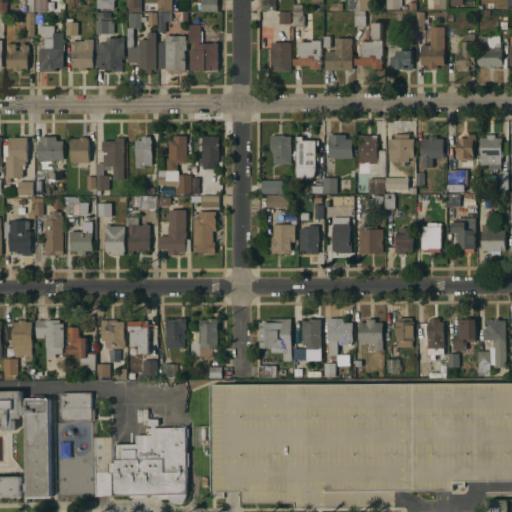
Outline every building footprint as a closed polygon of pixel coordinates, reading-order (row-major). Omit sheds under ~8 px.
[(46,0),(46,11),(33,11),(33,0),(46,0)] [(62,0),(46,0),(47,9),(62,9),(62,0)] [(113,0),(113,8),(96,8),(96,0),(113,0)] [(127,0),(140,0),(140,11),(127,11),(127,0)] [(157,0),(171,0),(171,11),(157,11),(157,0)] [(217,0),(217,11),(200,11),(200,0),(217,0)] [(262,10),(261,0),(275,0),(275,10),(262,10)] [(347,0),(369,0),(369,10),(365,10),(354,10),(347,10),(347,0)] [(399,0),(399,9),(386,9),(386,0),(399,0)] [(433,0),(445,0),(445,9),(433,9),(433,0)] [(342,3),(342,10),(329,11),(329,3),(342,3)] [(365,15),(365,26),(355,27),(354,10),(365,10),(365,15)] [(302,11),(302,15),(303,15),(303,27),(293,26),(293,11),(302,11)] [(147,12),(156,12),(156,25),(147,25),(147,12)] [(158,12),(168,12),(168,22),(164,22),(164,32),(158,32),(158,12)] [(279,12),(290,12),(290,24),(279,24),(279,12)] [(25,13),(33,13),(33,36),(25,36),(25,13)] [(127,16),(129,16),(129,13),(139,13),(139,28),(132,28),(127,28),(127,16)] [(65,19),(72,19),(72,23),(76,23),(76,35),(65,35),(65,19)] [(113,34),(96,34),(96,20),(113,20),(113,34)] [(355,65),(354,58),(360,59),(361,42),(373,42),(373,40),(370,40),(371,23),(382,23),(382,40),(383,40),(383,56),(382,56),(382,69),(372,69),(372,65),(355,65)] [(386,24),(396,25),(396,46),(386,46),(386,24)] [(190,51),(194,51),(194,43),(188,43),(188,25),(200,25),(200,43),(218,43),(217,70),(211,70),(211,71),(190,71),(190,51)] [(39,49),(40,49),(40,45),(43,45),(43,43),(45,43),(45,35),(39,35),(39,26),(45,26),(54,26),(54,33),(63,33),(63,68),(55,68),(55,72),(39,72),(39,49)] [(431,27),(445,27),(444,65),(437,65),(437,69),(428,69),(428,65),(421,65),(421,45),(431,45),(431,27)] [(127,28),(132,28),(132,47),(136,47),(136,45),(139,45),(139,40),(147,40),(147,32),(155,32),(155,70),(150,70),(150,73),(143,73),(143,69),(139,69),(139,63),(127,63),(127,48),(127,28)] [(475,34),(475,57),(475,66),(469,66),(469,70),(457,70),(457,53),(458,53),(458,49),(463,49),(463,34),(475,34)] [(500,43),(501,43),(501,44),(508,44),(508,67),(501,67),(494,66),(494,68),(487,68),(487,67),(478,67),(478,36),(486,36),(486,35),(500,36),(500,43)] [(158,42),(165,43),(165,36),(185,36),(185,41),(186,41),(186,51),(184,51),(184,54),(185,54),(185,71),(173,71),(165,71),(165,69),(157,69),(158,42)] [(101,55),(96,55),(96,43),(101,43),(101,42),(105,42),(105,37),(110,37),(110,38),(118,38),(118,37),(124,37),(123,42),(123,56),(120,56),(120,63),(122,63),(122,72),(111,72),(111,70),(101,69),(101,55)] [(335,38),(351,38),(352,51),(353,51),(353,70),(326,70),(326,51),(335,51),(335,38)] [(71,55),(70,41),(84,41),(84,39),(92,39),(93,68),(86,68),(86,71),(78,71),(78,68),(71,68),(71,55)] [(312,42),(312,41),(321,41),(321,57),(320,57),(320,59),(321,59),(320,69),(311,69),(311,66),(293,66),(293,59),(299,59),(300,42),(312,42)] [(291,71),(272,71),(272,43),(291,43),(291,71)] [(6,44),(15,44),(15,50),(20,50),(20,45),(21,45),(21,44),(24,44),(24,45),(28,45),(28,54),(27,54),(27,69),(21,69),(21,71),(13,71),(13,69),(6,69),(6,44)] [(390,57),(396,57),(396,51),(413,51),(413,69),(391,70),(390,57)] [(389,139),(394,139),(394,134),(409,134),(409,139),(414,139),(414,158),(412,158),(412,159),(409,159),(409,162),(389,162),(389,139)] [(457,138),(464,138),(464,134),(476,134),(476,141),(473,141),(474,156),(472,156),(472,167),(461,167),(461,160),(458,160),(458,157),(457,157),(457,138)] [(271,136),(285,135),(285,136),(291,136),(292,164),(274,164),(274,151),(271,151),(271,136)] [(329,158),(329,135),(346,135),(346,139),(353,139),(353,158),(329,158)] [(359,135),(377,136),(377,151),(384,151),(384,162),(385,162),(385,174),(373,174),(373,176),(370,176),(370,174),(369,174),(369,173),(359,173),(359,135)] [(480,138),(487,138),(487,135),(495,135),(495,138),(502,138),(502,157),(501,157),(501,165),(480,165),(480,162),(479,162),(479,156),(480,156),(480,138)] [(186,164),(176,164),(176,171),(178,171),(178,175),(190,175),(190,194),(174,194),(174,186),(165,186),(165,185),(158,185),(158,176),(165,176),(165,172),(166,172),(166,158),(168,158),(168,140),(173,140),(173,136),(186,136),(186,164)] [(202,136),(219,136),(218,163),(213,163),(213,169),(214,169),(214,185),(200,185),(200,169),(202,169),(202,136)] [(318,140),(318,145),(316,145),(316,157),(318,157),(318,161),(316,161),(316,168),(310,168),(310,172),(311,172),(311,171),(315,171),(315,176),(310,176),(310,179),(296,179),(296,160),(293,160),(293,151),(296,151),(296,137),(303,136),(303,140),(318,140)] [(422,139),(429,139),(429,136),(437,136),(437,139),(444,139),(444,158),(432,158),(432,168),(422,168),(422,139)] [(37,160),(38,141),(39,141),(39,137),(56,137),(56,141),(63,141),(63,160),(37,160)] [(70,139),(79,139),(79,137),(86,137),(86,139),(88,139),(88,163),(70,163),(70,139)] [(134,140),(141,140),(141,137),(150,137),(150,140),(151,140),(151,166),(143,166),(143,168),(134,168),(134,140)] [(8,138),(27,138),(27,162),(25,162),(25,166),(24,166),(24,169),(22,169),(22,178),(16,178),(16,180),(13,180),(13,178),(10,178),(10,183),(5,183),(5,157),(8,156),(8,145),(8,138)] [(108,176),(108,190),(96,190),(96,163),(103,163),(103,154),(106,154),(106,151),(102,151),(102,141),(115,141),(115,138),(124,138),(124,151),(123,151),(123,180),(112,180),(112,170),(111,170),(111,166),(103,166),(103,176),(108,176)] [(467,169),(467,186),(464,186),(464,191),(450,191),(450,185),(448,185),(448,170),(467,169)] [(397,178),(394,175),(399,170),(408,180),(403,185),(399,185),(399,190),(385,190),(385,179),(385,178),(397,178)] [(499,183),(499,171),(507,171),(507,183),(499,183)] [(416,173),(424,173),(424,178),(427,178),(427,184),(424,184),(424,185),(416,185),(416,173)] [(86,177),(95,177),(95,189),(86,189),(86,177)] [(324,178),(337,178),(337,194),(324,194),(324,178)] [(385,190),(384,194),(368,194),(368,178),(385,179),(385,190)] [(262,194),(262,180),(283,181),(283,194),(262,194)] [(33,182),(33,195),(17,195),(17,187),(15,187),(15,183),(17,183),(17,182),(33,182)] [(323,183),(323,193),(312,193),(311,183),(323,183)] [(385,194),(395,194),(395,209),(385,209),(385,194)] [(218,195),(218,207),(201,208),(201,202),(191,202),(191,196),(218,195)] [(289,195),(289,207),(267,207),(267,195),(289,195)] [(460,195),(460,206),(447,206),(447,195),(460,195)] [(140,209),(140,206),(133,206),(133,196),(156,196),(156,209),(140,209)] [(65,197),(75,197),(75,198),(79,198),(79,200),(78,200),(78,202),(87,202),(87,215),(65,215),(65,197)] [(170,197),(170,205),(158,205),(158,197),(170,197)] [(61,209),(52,209),(52,199),(61,199),(61,209)] [(97,203),(111,203),(111,217),(97,217),(97,203)] [(315,205),(323,205),(323,219),(315,219),(315,205)] [(4,210),(10,210),(10,221),(28,221),(28,229),(24,229),(24,231),(30,231),(30,232),(31,232),(31,255),(21,255),(21,254),(16,254),(16,252),(9,251),(9,239),(8,239),(8,238),(4,238),(4,210)] [(62,255),(45,255),(45,238),(44,238),(44,232),(44,220),(46,220),(46,216),(51,216),(51,210),(57,210),(57,212),(61,212),(61,216),(63,216),(62,255)] [(168,219),(166,219),(166,213),(168,213),(168,210),(185,210),(185,232),(186,232),(186,239),(190,239),(190,251),(186,251),(186,253),(180,253),(180,254),(168,254),(168,249),(158,250),(158,236),(167,236),(167,226),(169,226),(168,219)] [(193,217),(198,217),(198,211),(215,211),(215,228),(212,228),(212,242),(215,242),(215,254),(204,254),(204,253),(193,253),(193,217)] [(125,226),(125,217),(137,217),(138,225),(142,225),(142,224),(147,223),(147,225),(149,225),(149,250),(142,251),(142,253),(136,253),(136,251),(128,251),(128,226),(125,226)] [(333,217),(349,217),(349,226),(351,226),(351,241),(352,241),(352,253),(345,253),(345,257),(341,257),(341,258),(333,258),(333,217)] [(92,251),(85,251),(85,255),(77,255),(77,251),(70,251),(70,239),(69,239),(69,231),(82,231),(82,218),(92,218),(92,251)] [(475,218),(475,249),(474,249),(474,253),(463,253),(463,249),(457,249),(458,233),(452,233),(452,222),(453,222),(453,220),(457,220),(457,218),(475,218)] [(428,226),(428,223),(441,223),(441,249),(440,249),(440,252),(421,252),(421,226),(428,226)] [(274,224),(291,225),(296,225),(295,242),(291,242),(291,254),(272,254),(272,237),(274,237),(274,224)] [(482,224),(488,224),(488,230),(505,230),(505,251),(482,251),(482,224)] [(124,252),(123,252),(123,255),(110,255),(110,251),(105,251),(105,234),(103,234),(103,226),(105,226),(105,225),(110,225),(110,227),(124,227),(124,252)] [(300,228),(306,228),(306,226),(318,226),(318,233),(319,233),(319,242),(319,254),(306,254),(306,251),(300,251),(300,228)] [(359,230),(360,230),(360,226),(371,226),(371,227),(377,227),(377,229),(383,229),(383,254),(359,254),(359,230)] [(397,230),(400,230),(400,228),(413,228),(413,251),(405,252),(405,254),(397,254),(397,230)] [(453,335),(458,335),(458,320),(465,320),(465,317),(476,317),(476,339),(474,339),(474,342),(466,342),(466,345),(466,350),(453,350),(453,335)] [(166,348),(165,319),(176,319),(176,318),(186,318),(186,330),(185,330),(185,348),(166,348)] [(398,347),(398,341),(397,341),(397,336),(396,336),(396,322),(398,322),(398,318),(412,318),(412,322),(414,322),(415,341),(413,341),(413,347),(398,347)] [(200,320),(207,320),(207,319),(217,319),(217,349),(217,353),(213,353),(213,357),(200,357),(200,355),(188,355),(188,343),(199,343),(200,320)] [(272,353),(272,348),(261,348),(261,323),(267,323),(267,319),(292,319),(291,361),(283,361),(283,353),(272,353)] [(303,321),(310,321),(310,319),(321,319),(321,346),(318,346),(318,348),(320,348),(320,360),(306,360),(306,348),(310,348),(310,346),(303,346),(303,321)] [(328,341),(328,319),(345,319),(345,323),(353,323),(353,342),(352,342),(352,344),(345,344),(345,342),(338,342),(338,355),(328,355),(328,341)] [(359,343),(359,323),(366,323),(366,319),(375,319),(375,323),(383,323),(383,350),(374,350),(374,343),(359,343)] [(428,322),(430,322),(430,319),(440,319),(440,322),(444,322),(444,348),(444,354),(428,354),(428,322)] [(483,329),(486,329),(486,321),(489,321),(489,320),(493,320),(493,321),(494,321),(494,319),(499,319),(499,320),(506,320),(505,368),(495,368),(495,365),(490,365),(489,376),(480,376),(480,372),(478,372),(478,351),(489,351),(489,347),(493,347),(493,340),(489,340),(489,341),(487,341),(487,340),(483,340),(483,329)] [(12,322),(19,322),(19,320),(25,320),(25,322),(32,322),(32,346),(31,346),(31,355),(30,355),(30,361),(22,361),(22,355),(20,355),(20,354),(14,354),(14,350),(12,350),(12,322)] [(35,320),(59,320),(59,323),(63,323),(63,348),(62,348),(62,354),(55,354),(55,357),(46,357),(46,348),(45,348),(45,334),(43,334),(43,338),(35,338),(35,320)] [(101,320),(116,320),(116,321),(123,321),(124,335),(125,335),(125,348),(105,348),(105,342),(101,342),(101,320)] [(129,331),(128,331),(128,321),(148,320),(148,354),(137,354),(137,346),(129,346),(129,331)] [(78,327),(78,336),(83,336),(83,338),(86,338),(86,353),(89,353),(89,352),(95,352),(95,370),(87,370),(87,368),(84,368),(84,365),(80,365),(80,358),(79,358),(79,354),(68,354),(68,341),(67,341),(67,327),(78,327)] [(448,354),(459,354),(459,367),(448,367),(448,354)] [(4,358),(17,358),(17,379),(4,379),(4,358)] [(386,360),(399,359),(399,364),(401,364),(401,372),(399,372),(399,373),(387,374),(386,360)] [(142,360),(156,360),(156,378),(141,379),(141,371),(142,371),(142,360)] [(324,363),(335,363),(335,377),(324,377),(324,363)] [(96,364),(109,364),(109,374),(114,374),(114,379),(104,379),(104,377),(96,377),(96,364)] [(177,364),(177,376),(174,376),(174,378),(161,379),(161,364),(177,364)] [(259,377),(259,365),(276,365),(276,378),(259,377)] [(221,366),(221,377),(209,377),(209,366),(221,366)] [(511,480),(457,481),(457,483),(454,483),(454,490),(326,491),(326,507),(296,507),(296,502),(242,503),(242,491),(217,491),(217,494),(213,494),(212,384),(511,382),(511,480)] [(0,477),(18,477),(19,477),(20,478),(20,483),(26,483),(24,411),(22,411),(22,418),(13,419),(13,431),(4,431),(4,419),(0,419),(0,391),(21,391),(22,401),(25,401),(25,399),(26,398),(27,398),(30,398),(30,395),(43,395),(43,398),(46,398),(48,398),(49,399),(50,482),(53,482),(53,486),(50,486),(50,496),(50,497),(49,498),(29,498),(28,498),(27,497),(26,495),(26,493),(20,493),(20,494),(20,496),(19,497),(18,497),(0,497),(0,477)] [(91,393),(91,409),(93,409),(94,420),(60,420),(60,393),(91,393)] [(114,445),(135,444),(135,435),(151,435),(150,426),(147,426),(147,419),(157,419),(158,426),(154,426),(155,428),(185,427),(185,428),(187,428),(187,437),(185,437),(185,453),(188,453),(188,466),(185,466),(186,495),(185,498),(184,500),(182,502),(180,503),(178,504),(176,504),(173,503),(171,502),(169,500),(169,499),(158,499),(158,495),(146,495),(146,498),(129,498),(129,496),(115,496),(114,495),(112,494),(112,493),(112,473),(110,473),(108,473),(108,472),(108,463),(114,463),(114,445)] [(490,511),(490,501),(508,501),(508,511),(490,511)]
